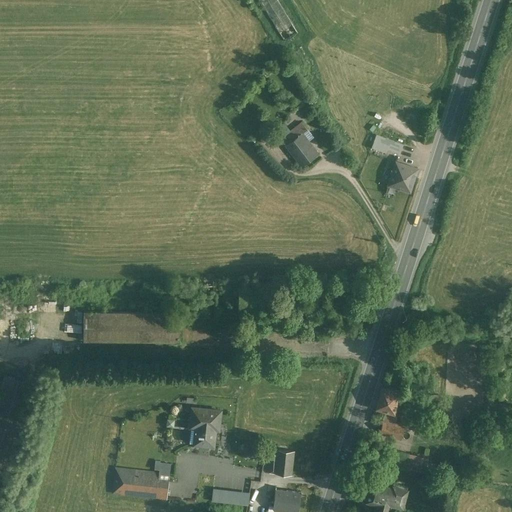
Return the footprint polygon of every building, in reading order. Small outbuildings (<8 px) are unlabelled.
[(284,0),(265,0),(287,35),(301,27),(284,0)] [(414,51),(404,80),(435,90),(453,36),(431,29),(419,25),(411,50),(414,51)] [(275,130),(285,144),(303,131),(308,138),(313,135),(302,120),(289,129),(285,123),(275,130)] [(378,130),(374,143),(403,152),(407,141),(399,139),(401,132),(388,128),(387,133),(378,130)] [(303,131),(285,144),(301,165),(318,152),(308,138),(303,131)] [(418,168),(391,160),(383,186),(410,194),(418,168)] [(48,224),(28,225),(31,291),(54,289),(53,271),(50,271),(48,224)] [(215,288),(216,309),(249,308),(249,312),(269,312),(269,285),(249,285),(250,288),(242,288),(221,288),(215,288)] [(180,312),(84,311),(84,324),(83,338),(83,340),(179,341),(180,312)] [(511,336),(511,333),(498,332),(491,405),(505,406),(511,336)] [(0,500),(34,383),(4,375),(0,388),(0,500)] [(399,391),(383,386),(376,408),(392,413),(396,402),(399,391)] [(222,408),(190,406),(187,429),(194,429),(192,447),(213,449),(215,431),(220,431),(222,408)] [(274,449),(272,469),(296,470),(297,446),(282,445),(282,449),(274,449)] [(409,461),(407,468),(423,472),(427,457),(406,451),(404,460),(409,461)] [(238,468),(217,466),(215,499),(244,501),(247,476),(238,475),(238,468)] [(169,473),(116,468),(115,492),(166,498),(169,473)] [(393,485),(373,479),(367,498),(389,505),(390,501),(403,505),(409,487),(394,482),(393,485)] [(299,492),(273,489),(271,509),(298,511),(299,492)]
